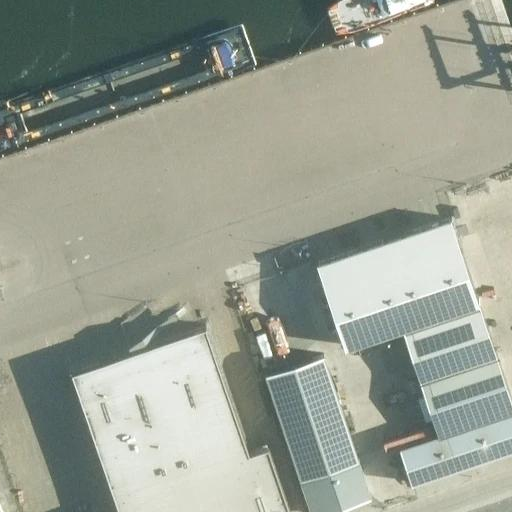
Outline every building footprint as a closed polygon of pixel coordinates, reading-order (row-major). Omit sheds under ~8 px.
[(511,33),(500,0),(489,0),(511,64),(511,33)] [(361,115),(375,150),(465,114),(450,79),(361,115)] [(511,448),(511,402),(450,217),(402,233),(383,239),(316,261),(344,345),(402,326),(437,432),(399,446),(411,482),(511,448)] [(496,325),(511,320),(511,300),(491,306),(496,325)] [(99,359),(71,369),(119,511),(290,511),(267,443),(248,450),(205,323),(159,339),(140,345),(140,347),(132,350),(131,348),(128,349),(132,362),(103,372),(99,359)] [(323,353),(266,372),(301,478),(312,511),(317,511),(370,495),(358,459),(323,353)]
